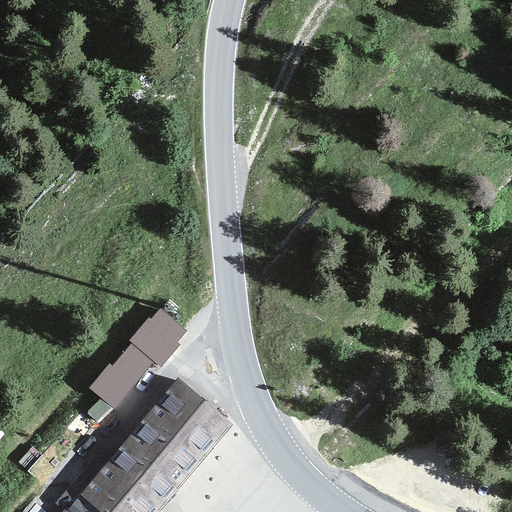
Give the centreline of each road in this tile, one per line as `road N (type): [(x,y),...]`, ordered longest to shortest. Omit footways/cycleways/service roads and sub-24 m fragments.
road 1 (tertiary): [(230,0),(219,94),(232,319),(270,434),(303,478),(344,511)]
road 2 (track): [(224,202),(312,18),(329,0)]
